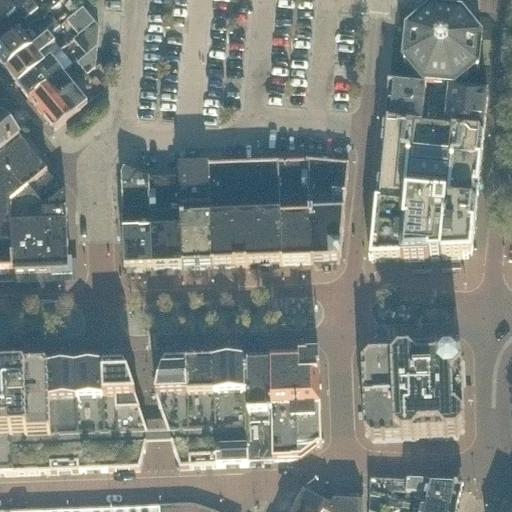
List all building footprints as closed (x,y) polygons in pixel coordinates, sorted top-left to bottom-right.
[(0,28),(18,13),(13,6),(20,0),(4,0),(0,3),(0,28)] [(83,10),(79,5),(74,0),(65,0),(61,3),(73,19),(83,10)] [(24,21),(39,10),(32,2),(18,13),(0,28),(0,53),(22,36),(30,29),(24,21)] [(80,38),(95,25),(83,10),(73,19),(68,23),(80,38)] [(461,17),(434,14),(433,13),(431,14),(431,15),(410,32),(409,32),(408,34),(409,35),(406,62),(405,62),(406,65),(407,64),(424,85),(424,86),(426,88),(427,87),(454,89),(454,90),(457,89),(456,88),(477,71),(478,71),(480,69),(479,68),(481,41),(482,41),(482,38),(480,39),(463,18),(464,17),(461,16),(461,17)] [(61,29),(56,24),(54,21),(27,43),(22,36),(0,53),(0,64),(7,73),(49,38),(61,29)] [(100,30),(96,25),(95,25),(80,38),(74,43),(88,59),(98,50),(100,30)] [(19,88),(45,67),(46,66),(62,53),(49,38),(7,73),(19,88)] [(30,102),(54,83),(64,74),(58,67),(71,57),(65,50),(62,53),(46,66),(45,67),(19,88),(30,102)] [(89,77),(96,71),(98,50),(88,59),(80,66),(89,77)] [(42,115),(65,96),(74,89),(69,82),(79,75),(73,67),(64,74),(54,83),(30,102),(42,115)] [(430,108),(431,91),(389,88),(386,126),(435,130),(436,123),(428,122),(429,112),(425,112),(425,108),(430,108)] [(56,134),(89,107),(74,89),(65,96),(42,115),(56,133),(55,133),(56,134)] [(277,91),(277,115),(301,116),(302,91),(277,91)] [(485,135),(489,97),(451,93),(448,124),(436,123),(435,130),(442,131),(485,135)] [(0,160),(22,143),(4,121),(0,124),(0,160)] [(402,265),(443,263),(443,262),(468,261),(473,261),(473,256),(481,177),(484,147),(484,145),(485,137),(386,127),(381,177),(380,184),(379,191),(378,200),(378,202),(375,238),(374,240),(373,259),(372,265),(374,264),(379,264),(381,264),(398,264),(402,263),(402,265)] [(30,191),(49,176),(22,143),(0,160),(0,207),(12,207),(30,191)] [(308,177),(308,164),(280,165),(280,177),(284,267),(313,266),(308,177)] [(349,177),(350,168),(308,164),(308,177),(313,266),(340,265),(345,217),(345,215),(346,211),(348,182),(349,177)] [(284,267),(280,177),(280,165),(209,169),(214,270),(236,269),(284,267)] [(184,271),(214,270),(209,169),(180,170),(180,181),(181,210),(184,271)] [(150,182),(138,177),(125,172),(122,179),(124,218),(126,274),(134,273),(154,273),(150,182)] [(59,188),(50,177),(49,176),(30,191),(40,203),(59,188)] [(184,271),(181,210),(180,181),(151,182),(150,182),(154,273),(184,271)] [(44,208),(40,203),(30,191),(12,207),(15,278),(70,276),(67,198),(66,197),(52,208),(44,208)] [(13,278),(15,278),(12,207),(0,207),(0,277),(13,277),(13,278)] [(403,444),(412,443),(420,443),(428,443),(458,442),(460,440),(464,435),(466,434),(463,364),(455,357),(425,358),(413,358),(371,360),(363,368),(365,409),(365,421),(366,438),(368,439),(372,443),(374,445),(403,444)] [(290,363),(273,364),(274,464),(300,463),(299,450),(321,449),(322,448),(321,423),(320,423),(320,421),(316,421),(315,411),(319,410),(319,412),(321,412),(319,374),(319,373),(319,362),(308,363),(307,363),(306,363),(290,363)] [(273,364),(249,365),(250,466),(273,465),(274,465),(274,464),(273,364)] [(166,368),(157,402),(169,436),(172,447),(181,472),(250,470),(250,466),(249,365),(234,366),(226,366),(214,367),(214,366),(197,367),(190,367),(188,367),(188,368),(166,368)] [(0,478),(141,473),(147,448),(149,439),(149,437),(126,370),(94,371),(86,371),(48,373),(48,372),(46,373),(19,373),(16,374),(5,374),(0,374),(0,478)] [(458,488),(409,486),(371,483),(370,500),(393,503),(394,503),(395,495),(408,496),(407,505),(436,511),(457,511),(462,492),(458,488)] [(436,511),(407,505),(408,496),(395,495),(394,503),(393,503),(392,510),(401,511),(436,511)] [(334,511),(309,500),(303,496),(295,511),(363,511),(364,502),(339,501),(334,511)]
